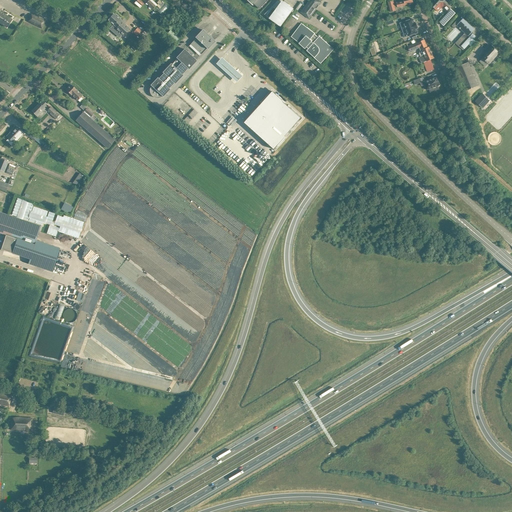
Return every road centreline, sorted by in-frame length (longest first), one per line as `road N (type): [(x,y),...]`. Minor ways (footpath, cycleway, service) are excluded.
road 1 (motorway): [(353,128),(274,234),(212,408),(174,458),(108,511)]
road 2 (motorway): [(511,280),(130,511)]
road 3 (motorway): [(511,278),(376,339),(337,334),(303,309),(285,258),(291,226),(360,134)]
road 4 (motorway): [(167,511),(511,304)]
road 5 (unclassified): [(511,239),(355,84),(348,49),(370,0)]
road 6 (motorway): [(205,511),(294,496),(418,511)]
road 7 (secondary): [(511,264),(360,134)]
road 8 (secondary): [(353,128),(213,0)]
road 9 (unclassified): [(483,160),(419,0)]
road 10 (motorway): [(511,460),(487,436),(474,402),(480,357),(511,319)]
road 11 (secondary): [(0,116),(108,0)]
